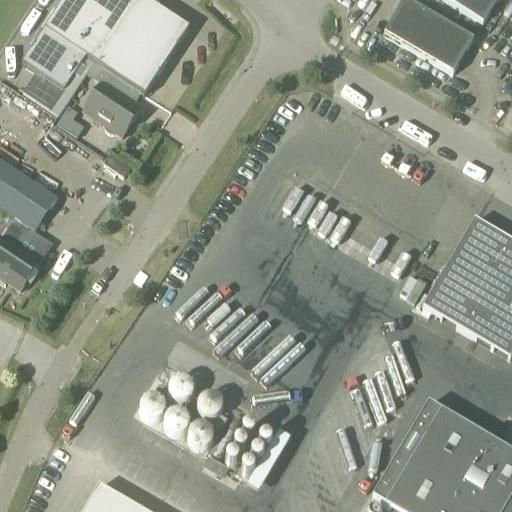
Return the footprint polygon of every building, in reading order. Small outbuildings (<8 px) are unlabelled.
[(85,62),(101,73),(93,85),(100,90),(82,116),(105,131),(103,135),(105,138),(108,141),(112,141),(115,138),(121,142),(140,115),(133,110),(140,99),(143,101),(187,34),(135,0),(66,0),(43,35),(21,69),(62,97),(85,62)] [(437,0),(482,29),(500,0),(437,0)] [(452,79),(472,45),(403,5),(383,39),(452,79)] [(65,138),(72,127),(76,120),(66,114),(55,131),(65,138)] [(33,238),(56,204),(0,166),(0,215),(13,224),(1,244),(0,243),(0,287),(4,290),(6,287),(20,296),(39,268),(14,252),(27,233),(33,238)] [(418,193),(366,281),(421,314),(509,365),(511,360),(511,248),(473,226),(418,193)] [(511,511),(511,459),(440,417),(426,409),(370,504),(384,511),(511,511)] [(271,429),(248,482),(259,486),(282,433),(271,429)] [(207,464),(202,474),(221,485),(227,475),(207,464)] [(131,511),(97,492),(85,511),(131,511)]
